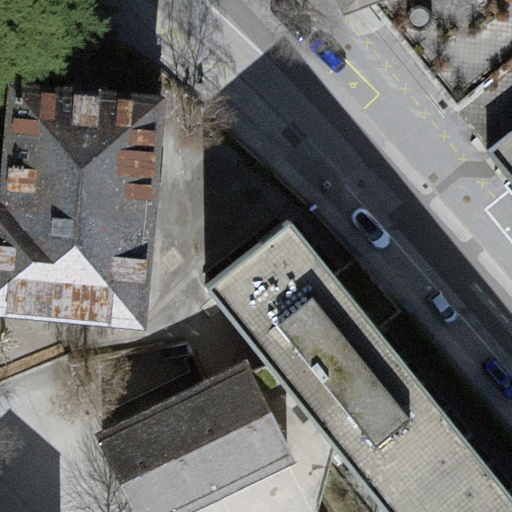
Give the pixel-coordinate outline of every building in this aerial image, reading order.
[(336,0),(345,21),(366,12),(390,0),(336,0)] [(511,0),(390,0),(366,12),(487,161),(511,140),(511,0)] [(156,79),(0,64),(0,305),(141,318),(156,79)] [(511,140),(487,161),(511,191),(511,140)] [(511,511),(511,492),(274,211),(199,273),(258,343),(333,432),(400,511),(511,511)] [(258,343),(90,418),(135,511),(157,511),(333,432),(258,343)]
